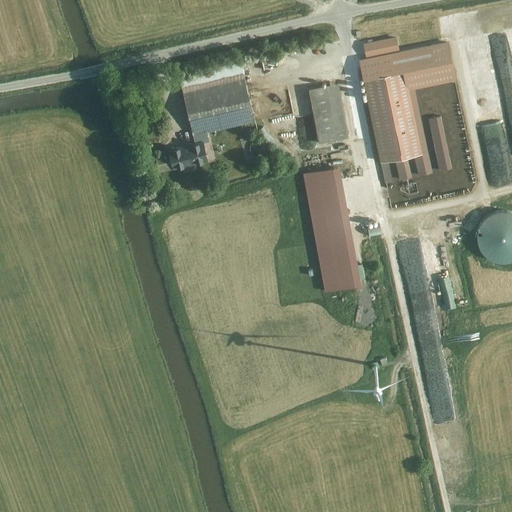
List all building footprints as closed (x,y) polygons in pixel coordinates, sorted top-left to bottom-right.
[(397,34),(365,41),(367,55),(401,48),(397,34)] [(400,51),(361,59),(377,162),(420,154),(408,89),(460,80),(449,40),(400,51)] [(254,123),(242,68),(216,73),(218,80),(182,87),(194,145),(200,143),(211,141),(209,133),(254,123)] [(337,81),(307,87),(317,142),(348,136),(337,81)] [(487,106),(496,106),(495,86),(486,87),(487,106)] [(490,108),(486,111),(493,123),(497,121),(490,108)] [(258,130),(290,162),(295,157),(263,125),(258,130)] [(194,145),(153,154),(157,170),(193,162),(194,165),(204,163),(200,143),(194,145)] [(369,234),(380,232),(371,177),(361,179),(365,204),(350,206),(348,194),(339,195),(351,266),(362,264),(361,258),(372,256),(369,234)] [(490,210),(482,216),(476,224),(474,234),(475,244),(480,252),(488,259),(497,262),(507,262),(511,259),(511,210),(510,209),(500,208),(490,210)] [(445,244),(452,250),(461,241),(454,234),(445,244)] [(429,312),(421,272),(404,276),(412,316),(429,312)]
